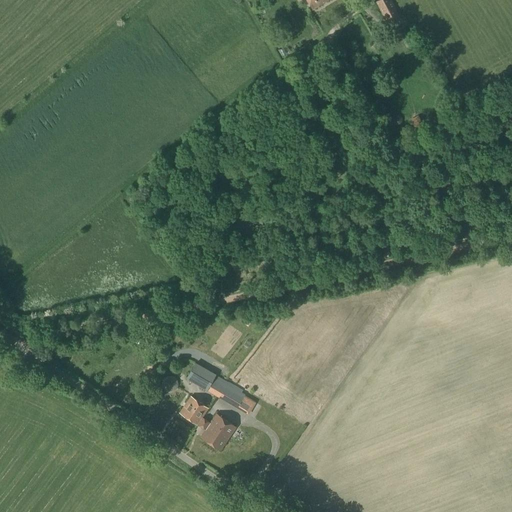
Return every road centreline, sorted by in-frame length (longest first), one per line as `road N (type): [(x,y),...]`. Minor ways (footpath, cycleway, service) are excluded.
road 1 (track): [(19,346),(511,240)]
road 2 (unclassified): [(262,511),(0,331)]
